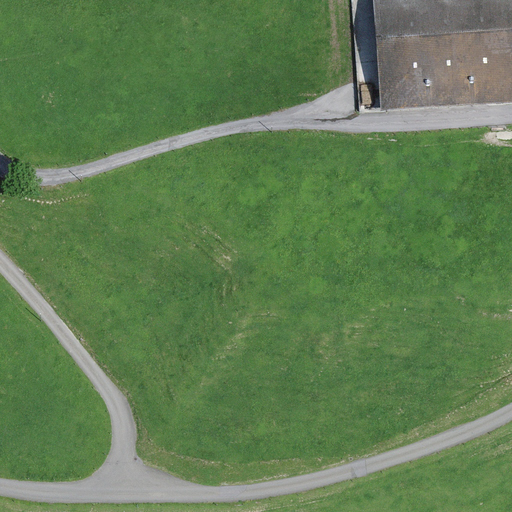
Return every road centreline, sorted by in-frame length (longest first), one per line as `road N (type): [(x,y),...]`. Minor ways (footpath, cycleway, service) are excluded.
road 1 (unclassified): [(511,412),(425,448),(292,485),(235,493),(57,493),(0,485)]
road 2 (track): [(0,162),(49,181),(340,107)]
road 3 (track): [(120,491),(117,400),(0,260)]
